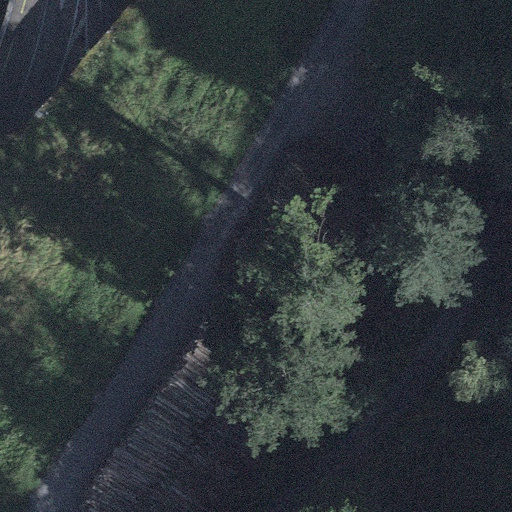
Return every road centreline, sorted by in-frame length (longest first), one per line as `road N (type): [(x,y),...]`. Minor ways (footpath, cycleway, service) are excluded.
road 1 (track): [(282,511),(359,440),(473,297),(511,157)]
road 2 (primary): [(222,0),(62,186)]
road 3 (tertiary): [(81,0),(62,186)]
